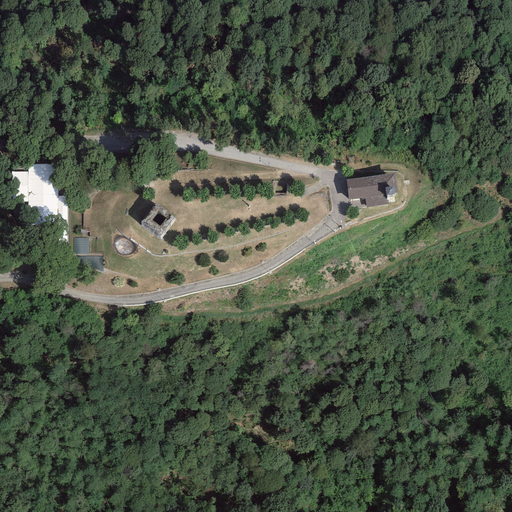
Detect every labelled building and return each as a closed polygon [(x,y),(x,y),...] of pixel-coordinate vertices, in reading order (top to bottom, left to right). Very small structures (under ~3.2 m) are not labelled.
[(27,198),(29,224),(65,222),(64,192),(56,193),(54,160),(30,162),(30,167),(11,168),(13,199),(27,198)] [(411,186),(409,160),(363,165),(366,194),(401,190),(411,186)] [(288,181),(272,181),(272,196),(288,196),(288,181)] [(152,199),(139,220),(160,233),(173,212),(152,199)] [(88,249),(87,233),(74,233),(74,249),(88,249)] [(89,251),(89,265),(101,265),(102,252),(89,251)]
